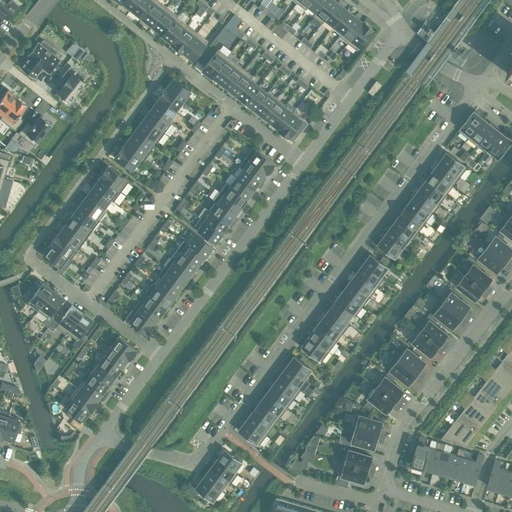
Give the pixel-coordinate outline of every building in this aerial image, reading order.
[(0,0),(0,14),(1,13),(8,19),(18,6),(12,2),(12,0),(11,0),(0,0)] [(129,10),(130,9),(131,9),(138,0),(121,0),(120,2),(121,1),(125,5),(124,6),(129,10)] [(136,15),(136,14),(141,17),(154,0),(138,0),(131,9),(132,10),(131,11),(136,15)] [(150,26),(151,25),(152,26),(166,7),(157,0),(154,0),(141,17),(146,21),(145,22),(150,26)] [(312,0),(298,0),(296,3),(305,10),(308,6),(307,6),(308,6),(312,0)] [(312,0),(308,6),(316,12),(316,13),(325,0),(312,0)] [(337,3),(332,0),(325,0),(316,13),(316,12),(313,16),(322,23),(323,22),(323,21),(337,3)] [(345,10),(337,3),(323,21),(323,22),(331,28),(345,10)] [(162,34),(161,35),(177,15),(166,7),(152,26),(152,27),(156,31),(157,30),(162,34)] [(354,17),(345,10),(331,28),(340,34),(340,35),(354,17)] [(234,14),(228,21),(235,27),(241,20),(234,14)] [(171,43),(170,44),(171,44),(186,24),(176,16),(177,15),(161,35),(162,35),(161,36),(166,40),(167,39),(171,43)] [(362,23),(354,17),(340,35),(340,34),(338,36),(347,43),(362,24),(362,23)] [(362,23),(362,24),(347,43),(356,50),(372,30),(363,22),(362,23)] [(176,49),(176,48),(181,52),(197,32),(186,24),(171,44),(172,45),(171,46),(176,49)] [(207,41),(197,32),(181,52),(182,51),(183,52),(182,53),(187,57),(187,56),(193,60),(207,41)] [(28,57),(20,67),(34,78),(42,68),(49,73),(60,60),(54,55),(57,52),(50,46),(47,50),(37,42),(26,55),(28,57)] [(75,51),(79,46),(73,42),(66,51),(71,55),(75,51)] [(84,50),(79,46),(75,51),(71,55),(77,60),(84,50)] [(211,77),(212,76),(211,76),(227,56),(218,49),(202,70),(211,77)] [(211,76),(212,76),(220,82),(235,63),(227,56),(211,76)] [(235,63),(220,82),(228,89),(244,69),(235,63)] [(66,81),(58,92),(69,100),(84,82),(73,74),(74,72),(69,68),(61,77),(66,81)] [(244,69),(228,89),(237,96),(249,80),(252,76),(244,69)] [(166,89),(165,88),(182,101),(189,91),(173,79),(172,81),(171,80),(166,87),(167,88),(166,89)] [(249,80),(237,96),(245,102),(258,87),(249,80)] [(380,85),(376,82),(369,91),(373,94),(380,85)] [(258,87),(245,102),(254,109),(266,93),(258,87)] [(158,98),(175,111),(182,101),(165,88),(158,98)] [(0,112),(3,115),(17,97),(7,89),(0,97),(0,112)] [(266,93),(254,109),(262,116),(276,98),(267,91),(266,93)] [(17,97),(3,115),(12,122),(10,124),(16,129),(24,119),(19,115),(27,104),(17,97)] [(168,120),(175,111),(158,98),(157,98),(158,99),(151,108),(168,120)] [(276,98),(262,116),(271,122),(283,107),(284,107),(285,105),(276,98)] [(283,107),(271,122),(279,129),(278,130),(292,113),(291,113),(284,107),(283,107)] [(161,130),(168,120),(151,108),(144,118),(164,133),(165,133),(161,130)] [(475,110),(458,131),(468,138),(483,119),(479,116),(480,114),(475,110)] [(291,113),(292,113),(278,130),(287,137),(302,118),(293,111),(291,113)] [(27,121),(19,131),(25,136),(26,134),(37,142),(51,124),(40,115),(32,125),(27,121)] [(157,143),(164,133),(144,118),(137,128),(157,143)] [(489,123),(483,119),(468,138),(477,145),(493,124),(490,122),(489,123)] [(496,127),(493,124),(477,145),(486,152),(488,149),(501,133),(495,128),(496,127)] [(157,143),(137,128),(130,137),(150,152),(146,149),(153,140),(157,143)] [(501,133),(488,149),(499,158),(506,150),(504,148),(510,140),(501,133)] [(143,162),(150,152),(130,137),(123,147),(122,146),(143,162)] [(142,162),(143,162),(122,146),(121,148),(120,147),(115,154),(116,154),(114,156),(131,169),(139,159),(142,162)] [(273,163),(252,148),(245,157),(266,173),(273,163)] [(443,159),(441,158),(439,161),(460,177),(467,167),(447,152),(443,159)] [(266,173),(245,157),(239,166),(259,180),(265,172),(266,173)] [(437,164),(438,165),(433,171),(453,186),(460,177),(439,161),(437,164)] [(100,174),(101,175),(100,176),(121,192),(128,182),(107,166),(106,168),(105,167),(100,174)] [(238,166),(242,169),(236,177),(252,189),(259,180),(239,166),(238,166)] [(446,195),(453,186),(433,171),(429,177),(427,176),(425,179),(446,195)] [(113,201),(121,192),(100,176),(99,177),(100,177),(97,182),(96,181),(92,186),(113,201)] [(230,185),(226,182),(226,183),(246,198),(252,189),(236,177),(230,185)] [(440,204),(446,195),(425,179),(423,182),(424,183),(420,189),(440,204)] [(246,198),(226,183),(219,192),(239,207),(246,198)] [(113,202),(113,201),(92,186),(93,187),(86,196),(104,210),(111,200),(113,202)] [(433,213),(440,204),(420,189),(415,195),(414,194),(411,197),(433,213)] [(239,207),(219,192),(213,200),(233,215),(239,207)] [(104,210),(86,196),(79,206),(99,221),(100,220),(96,217),(102,209),(104,210)] [(426,222),(433,213),(411,197),(409,200),(411,201),(406,207),(426,222)] [(227,224),(233,215),(213,200),(213,201),(215,202),(209,210),(227,224)] [(92,230),(99,221),(79,206),(72,215),(92,230)] [(419,231),(426,222),(406,207),(402,214),(400,213),(398,215),(416,229),(419,231)] [(204,220),(201,217),(200,218),(221,233),(222,233),(221,232),(227,224),(209,210),(208,211),(210,212),(204,220)] [(85,240),(92,230),(72,215),(65,225),(85,240)] [(398,215),(396,218),(397,219),(392,226),(409,238),(416,229),(398,215)] [(511,220),(506,215),(497,226),(511,237),(511,220)] [(215,242),(221,233),(200,218),(194,227),(215,242)] [(78,250),(85,240),(65,225),(58,234),(57,233),(57,234),(78,250)] [(409,238),(392,226),(388,232),(386,231),(384,234),(402,247),(409,238)] [(205,256),(211,246),(190,231),(184,240),(205,256)] [(57,234),(50,244),(70,259),(78,250),(57,234)] [(402,247),(384,234),(382,236),(384,238),(379,244),(395,257),(402,247)] [(510,256),(511,253),(511,248),(496,235),(487,246),(504,260),(508,255),(510,256)] [(204,256),(205,256),(184,240),(177,249),(197,264),(203,255),(204,256)] [(44,252),(43,254),(59,266),(65,270),(72,260),(70,259),(50,244),(49,244),(50,245),(49,246),(48,245),(43,252),(44,252)] [(500,264),(504,260),(487,246),(479,257),(498,272),(502,266),(500,264)] [(191,272),(197,264),(177,249),(181,252),(175,260),(191,272)] [(362,263),(363,263),(380,276),(387,267),(371,254),(366,261),(364,260),(362,263)] [(168,268),(165,265),(164,266),(184,281),(191,272),(175,260),(168,268)] [(360,266),(362,267),(357,273),(377,288),(384,279),(380,276),(363,263),(360,266)] [(465,274),(482,288),(486,283),(488,284),(492,278),(474,263),(465,274)] [(184,281),(164,266),(158,275),(178,290),(184,281)] [(353,279),(351,278),(349,281),(370,297),(377,288),(357,273),(353,279)] [(478,292),(482,288),(465,274),(457,285),(475,300),(480,294),(478,292)] [(154,284),(152,283),(151,283),(171,298),(178,290),(158,275),(159,276),(154,284)] [(347,284),(348,285),(344,291),(363,306),(370,297),(349,281),(347,284)] [(26,295),(31,298),(27,303),(37,310),(52,290),(42,283),(34,293),(29,290),(26,295)] [(171,298),(151,283),(145,292),(165,307),(171,298)] [(464,311),(466,312),(470,306),(448,289),(440,300),(460,316),(464,311)] [(37,310),(47,318),(43,323),(48,327),(54,319),(57,314),(52,311),(62,298),(60,296),(61,295),(54,290),(53,291),(52,290),(37,310)] [(337,296),(335,299),(353,312),(356,315),(363,306),(344,291),(339,297),(337,296)] [(145,292),(147,294),(140,302),(159,316),(165,307),(145,292)] [(104,307),(107,304),(98,297),(99,303),(104,307)] [(330,309),(346,322),(353,312),(335,299),(333,302),(335,303),(330,309)] [(440,300),(431,311),(453,328),(458,322),(456,321),(460,316),(440,300)] [(140,303),(142,304),(136,312),(153,325),(154,324),(153,324),(159,316),(140,302),(140,303)] [(54,319),(58,323),(55,327),(66,335),(67,333),(67,332),(82,312),(71,305),(62,318),(57,314),(54,319)] [(324,314),(322,317),(343,333),(350,324),(346,322),(330,309),(325,316),(324,314)] [(67,332),(67,333),(77,340),(78,338),(83,341),(87,336),(82,333),(92,320),(82,312),(67,332)] [(153,325),(136,312),(129,321),(146,334),(153,325)] [(319,320),(321,321),(316,328),(336,342),(343,333),(322,317),(319,320)] [(443,341),(448,334),(429,320),(421,330),(438,344),(441,339),(443,341)] [(312,334),(310,333),(308,336),(329,352),(336,342),(316,328),(312,334)] [(434,348),(438,344),(421,330),(412,341),(431,356),(436,350),(434,348)] [(511,337),(508,334),(503,340),(511,346),(511,337)] [(322,361),(329,352),(308,336),(306,339),(307,340),(302,346),(322,361)] [(135,350),(118,337),(111,346),(128,359),(135,350)] [(499,346),(508,353),(502,361),(511,368),(511,346),(503,340),(499,346)] [(420,367),(421,368),(426,362),(404,345),(395,356),(416,372),(420,367)] [(128,359),(111,346),(105,355),(121,367),(127,358),(128,359)] [(121,367),(105,355),(98,363),(114,375),(121,367)] [(288,362),(286,365),(304,378),(311,368),(295,356),(290,363),(288,362)] [(413,378),(412,377),(416,372),(395,356),(387,367),(409,384),(413,378)] [(496,369),(486,362),(482,367),(511,391),(511,368),(502,361),(496,369)] [(92,371),(88,369),(108,384),(114,375),(98,363),(92,371)] [(304,378),(286,365),(284,367),(286,368),(281,375),(297,387),(304,378)] [(511,391),(482,367),(477,373),(487,380),(480,388),(503,406),(511,394),(511,391)] [(108,384),(88,369),(81,378),(101,393),(108,384)] [(297,387),(281,375),(276,381),(274,380),(272,383),(273,383),(290,396),(297,387)] [(399,397),(404,391),(385,376),(376,387),(393,400),(397,395),(399,397)] [(81,378),(83,380),(77,388),(96,402),(95,401),(101,393),(81,378)] [(287,408),(294,399),(290,396),(273,383),(270,386),(272,387),(267,393),(287,408)] [(390,405),(393,400),(376,387),(368,397),(387,412),(392,406),(390,405)] [(96,402),(77,388),(70,397),(90,411),(96,402)] [(503,406),(480,388),(474,396),(465,389),(460,395),(492,420),(503,406)] [(280,417),(287,408),(267,393),(263,399),(261,398),(259,401),(280,417)] [(460,395),(456,400),(465,408),(459,416),(482,434),(492,420),(460,395)] [(88,410),(89,411),(90,411),(70,397),(64,406),(69,409),(66,414),(70,417),(73,412),(82,419),(88,410)] [(273,426),(280,417),(259,401),(257,404),(258,405),(254,411),(273,426)] [(9,413),(0,410),(0,437),(1,438),(9,413)] [(267,435),(273,426),(254,411),(249,417),(248,416),(245,419),(247,420),(267,435)] [(9,415),(9,413),(1,438),(2,438),(2,437),(13,440),(15,432),(20,433),(22,427),(17,426),(19,418),(9,415)] [(356,414),(352,427),(376,434),(378,428),(380,429),(383,422),(356,414)] [(482,434),(459,416),(441,438),(429,434),(429,435),(471,448),(471,447),(482,434)] [(259,445),(267,435),(247,420),(244,424),(242,423),(238,429),(240,430),(259,445)] [(375,441),(376,434),(352,427),(348,440),(375,448),(377,441),(375,441)] [(411,468),(422,471),(429,447),(422,445),(425,437),(420,436),(411,468)] [(436,449),(429,447),(422,471),(424,467),(433,470),(442,443),(438,441),(436,449)] [(445,444),(442,443),(433,470),(444,473),(450,453),(443,451),(445,444)] [(346,448),(342,461),(366,469),(368,462),(370,463),(372,456),(346,448)] [(456,455),(450,453),(444,473),(454,476),(462,449),(459,448),(456,455)] [(217,457),(235,471),(242,461),(225,449),(220,456),(219,454),(217,457)] [(466,450),(462,449),(454,476),(464,479),(470,459),(464,457),(466,450)] [(477,461),(470,459),(464,479),(475,482),(483,455),(479,454),(477,461)] [(231,482),(238,473),(235,471),(217,457),(215,460),(216,462),(212,468),(228,480),(231,482)] [(496,459),(488,486),(499,489),(505,469),(498,467),(500,460),(496,459)] [(367,475),(364,475),(366,469),(342,461),(338,474),(364,482),(367,475)] [(212,468),(212,467),(207,474),(205,473),(203,475),(203,476),(221,489),(228,480),(212,468)] [(505,469),(499,489),(509,492),(511,482),(511,468),(511,471),(505,469)] [(213,500),(221,489),(203,476),(201,479),(202,480),(198,486),(206,492),(204,494),(213,500)] [(271,511),(327,511),(280,498),(277,506),(274,505),(271,511)]
